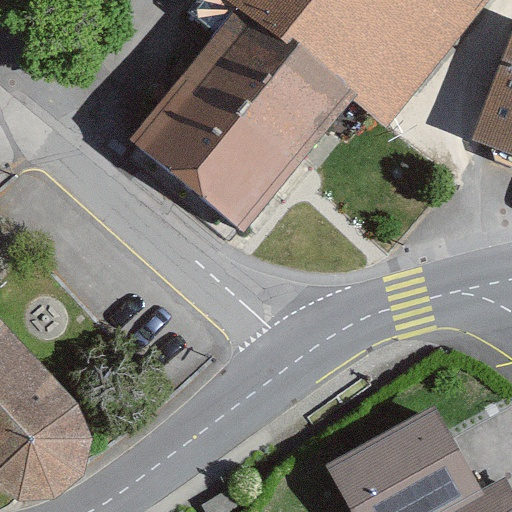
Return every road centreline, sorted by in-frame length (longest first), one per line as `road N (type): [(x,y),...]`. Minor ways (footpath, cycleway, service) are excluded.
road 1 (residential): [(303,354),(0,100)]
road 2 (tertiary): [(303,354),(88,511)]
road 3 (tertiary): [(511,281),(361,320),(303,354)]
